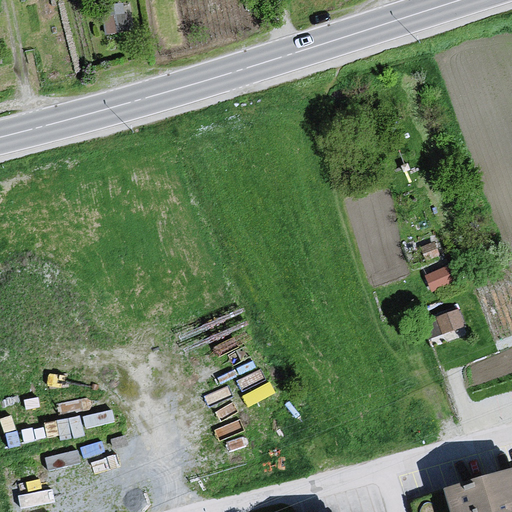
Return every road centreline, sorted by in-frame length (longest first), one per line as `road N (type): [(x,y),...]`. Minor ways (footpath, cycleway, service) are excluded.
road 1 (tertiary): [(0,137),(460,0)]
road 2 (residential): [(511,431),(200,511)]
